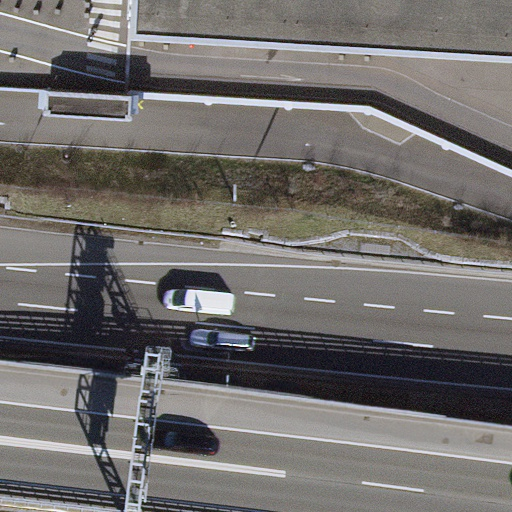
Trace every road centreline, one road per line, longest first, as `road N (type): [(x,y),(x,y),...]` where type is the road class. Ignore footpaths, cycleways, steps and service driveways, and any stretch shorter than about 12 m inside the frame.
road 1 (motorway): [(511,353),(0,302)]
road 2 (motorway): [(286,474),(0,431)]
road 3 (motorway): [(286,474),(0,450)]
road 4 (motorway): [(511,503),(286,474)]
